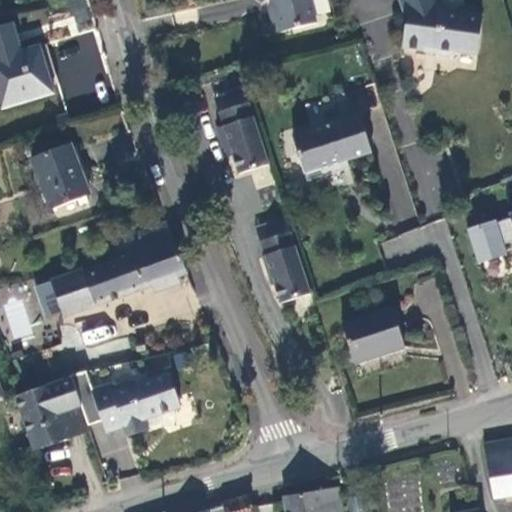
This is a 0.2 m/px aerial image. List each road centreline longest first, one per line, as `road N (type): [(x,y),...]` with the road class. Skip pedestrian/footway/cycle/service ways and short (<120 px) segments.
road 1 (residential): [(112,0),(164,177),(282,445)]
road 2 (tertiary): [(282,445),(352,448),(511,404)]
road 3 (unknown): [(494,409),(440,244),(389,256)]
road 4 (tertiary): [(136,511),(248,473),(282,445)]
